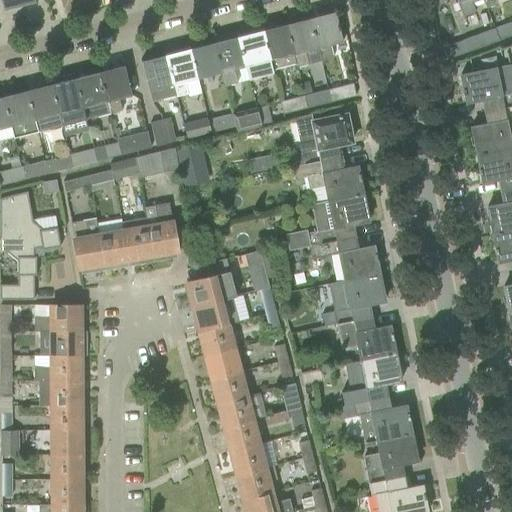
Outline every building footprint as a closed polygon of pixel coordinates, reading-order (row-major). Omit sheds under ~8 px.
[(32,0),(1,0),(4,10),(5,10),(4,8),(32,1),(32,2),(34,2),(32,0)] [(471,5),(481,1),(481,0),(455,0),(462,17),(474,13),(471,5)] [(481,0),(481,1),(485,9),(496,5),(494,0),(481,0)] [(329,46),(342,43),(334,10),(333,11),(334,14),(308,21),(316,50),(317,49),(321,63),(333,60),(329,46)] [(304,53),(316,50),(308,21),(285,27),(295,69),(308,66),(304,53)] [(497,42),(511,36),(511,22),(492,30),(497,42)] [(295,69),(285,27),(261,33),(271,74),(271,71),(294,65),(295,69)] [(466,53),(497,42),(492,30),(462,41),(466,53)] [(246,80),(247,80),(235,33),(222,37),(223,42),(212,45),(220,74),(221,74),(224,86),(236,83),(233,71),(243,69),(246,80)] [(261,33),(239,38),(237,33),(235,33),(247,80),(271,74),(261,33)] [(196,80),(220,74),(212,45),(189,51),(196,80)] [(184,83),(196,80),(189,51),(164,57),(175,98),(187,95),(184,83)] [(152,104),(175,98),(164,57),(142,63),(141,60),(140,60),(152,104)] [(132,97),(128,84),(123,64),(122,65),(123,68),(98,75),(108,115),(121,112),(118,101),(132,97)] [(480,71),(460,75),(463,89),(462,90),(463,96),(464,96),(466,104),(481,101),(483,114),(492,112),(511,107),(511,76),(510,65),(494,68),(480,71)] [(85,121),(108,115),(98,75),(75,81),(85,121)] [(84,121),(85,121),(75,81),(50,87),(60,127),(62,127),(59,115),(81,109),(84,121)] [(308,82),(301,83),(303,93),(310,91),(308,82)] [(330,103),(355,96),(352,84),(326,90),(330,103)] [(36,134),(60,127),(50,87),(26,93),(36,134)] [(306,109),(330,103),(326,90),(302,96),(306,109)] [(13,140),(36,134),(26,93),(2,99),(9,128),(13,140)] [(283,115),(306,109),(302,96),(280,102),(283,115)] [(0,130),(9,128),(2,99),(0,99),(0,130)] [(271,125),(269,117),(266,106),(256,109),(255,108),(254,108),(259,128),(271,125)] [(486,124),(471,127),(476,156),(511,148),(511,107),(492,112),(483,114),(486,124)] [(236,134),(259,128),(254,108),(230,115),(233,128),(234,128),(236,134)] [(331,147),(351,143),(345,114),(312,121),(311,114),(293,118),(298,143),(286,146),(291,168),(333,159),(331,147)] [(210,134),(233,128),(230,115),(207,120),(207,121),(210,134)] [(207,121),(207,120),(206,118),(182,124),(186,140),(210,134),(207,121)] [(155,148),(174,143),(169,120),(149,124),(155,148)] [(119,157),(150,149),(146,132),(115,140),(116,144),(115,144),(119,157)] [(95,163),(119,157),(115,144),(92,150),(95,163)] [(511,148),(476,156),(479,169),(478,169),(479,176),(480,175),(482,184),(497,181),(499,193),(508,191),(511,190),(511,156),(511,150),(511,149),(511,148)] [(70,169),(95,163),(92,150),(67,156),(67,158),(70,169)] [(138,180),(162,174),(157,153),(133,159),(134,165),(136,165),(137,170),(135,171),(136,176),(137,176),(138,180)] [(47,175),(70,169),(67,158),(55,161),(55,159),(44,162),(47,175)] [(136,165),(134,165),(133,159),(110,164),(113,181),(114,181),(136,176),(135,171),(137,170),(136,165)] [(356,166),(335,171),(333,159),(291,168),(294,181),(305,178),(308,190),(323,187),(326,203),(362,195),(359,181),(360,181),(359,174),(358,174),(356,166)] [(44,162),(22,167),(20,161),(18,162),(23,181),(47,175),(44,162)] [(0,186),(23,181),(18,162),(12,163),(13,169),(0,172),(0,186)] [(114,181),(113,181),(110,164),(109,164),(110,171),(87,177),(88,182),(87,183),(88,187),(90,194),(115,188),(114,181)] [(87,183),(88,182),(87,177),(62,183),(64,193),(88,187),(87,183)] [(55,182),(43,184),(45,194),(57,191),(55,182)] [(502,204),(487,207),(493,236),(511,231),(511,190),(508,191),(499,193),(502,204)] [(27,192),(0,198),(0,221),(33,249),(41,248),(41,250),(60,247),(56,228),(34,232),(27,192)] [(316,232),(304,235),(307,247),(349,238),(347,227),(353,226),(367,222),(362,195),(326,203),(310,206),(316,232)] [(157,223),(146,225),(152,261),(169,259),(167,253),(177,251),(174,231),(169,204),(154,206),(157,223)] [(145,218),(121,222),(122,229),(128,260),(129,260),(136,258),(137,264),(152,261),(146,225),(145,218)] [(33,249),(0,221),(0,252),(17,253),(17,257),(16,257),(16,276),(17,276),(17,285),(0,285),(0,300),(33,300),(33,276),(35,276),(35,257),(33,257),(33,249)] [(84,222),(70,224),(75,249),(78,268),(88,267),(89,273),(104,270),(97,233),(86,235),(84,222)] [(122,229),(97,233),(104,270),(120,267),(119,261),(126,260),(128,260),(122,229)] [(511,231),(493,236),(495,249),(494,249),(495,256),(496,255),(498,263),(511,260),(511,231)] [(372,246),(352,250),(349,238),(307,247),(310,260),(336,255),(342,282),(378,274),(375,261),(376,260),(375,254),(374,254),(372,246)] [(193,309),(223,301),(235,297),(229,275),(225,260),(203,265),(206,278),(186,283),(189,295),(185,296),(189,308),(192,307),(193,309)] [(254,292),(258,291),(270,287),(263,264),(248,268),(254,292)] [(364,308),(384,304),(378,274),(342,282),(348,309),(322,315),(325,327),(366,318),(364,308)] [(511,284),(503,287),(509,316),(511,315),(511,284)] [(270,287),(258,291),(264,314),(268,313),(269,316),(274,314),(274,313),(276,312),(270,287)] [(223,301),(193,309),(199,333),(229,325),(238,323),(234,309),(231,298),(223,301)] [(5,331),(10,331),(10,306),(0,306),(0,333),(5,333),(5,331)] [(51,317),(33,317),(33,332),(38,332),(51,332),(79,331),(79,306),(50,306),(51,317)] [(268,313),(264,314),(266,324),(268,333),(279,330),(274,314),(269,316),(268,313)] [(389,326),(368,330),(366,318),(325,327),(335,325),(340,352),(355,349),(358,361),(394,354),(391,340),(393,340),(391,334),(390,334),(389,326)] [(205,357),(235,349),(229,325),(199,333),(205,357)] [(0,345),(10,346),(10,331),(5,331),(5,333),(0,333),(0,345)] [(51,332),(38,332),(38,356),(51,356),(79,356),(85,356),(85,340),(79,340),(79,332),(79,331),(51,332)] [(286,360),(288,360),(284,345),(272,348),(276,362),(281,361),(282,364),(287,362),(286,360)] [(212,382),(242,373),(235,349),(205,357),(212,382)] [(379,386),(400,382),(394,354),(358,361),(363,388),(340,393),(342,406),(351,404),(382,398),(379,386)] [(32,381),(80,381),(79,356),(51,356),(51,367),(32,367),(32,381)] [(281,380),(293,376),(288,360),(286,360),(287,362),(282,364),(281,361),(276,362),(281,380)] [(10,367),(0,366),(0,381),(0,382),(0,383),(5,383),(5,380),(10,380),(10,367)] [(218,406),(248,397),(242,373),(212,382),(218,406)] [(0,382),(0,381),(0,396),(10,397),(10,380),(5,380),(5,383),(0,383),(0,382)] [(38,406),(80,406),(80,381),(32,381),(32,383),(38,383),(38,406)] [(293,385),(281,388),(287,411),(289,410),(293,409),(294,412),(299,411),(299,410),(293,385)] [(224,428),(254,420),(248,397),(218,406),(224,428)] [(405,406),(384,410),(382,398),(351,404),(354,418),(358,417),(364,443),(410,434),(408,420),(409,420),(407,413),(406,414),(405,406)] [(51,431),(80,430),(80,406),(38,406),(38,407),(51,407),(51,431)] [(293,426),(304,423),(300,409),(299,410),(299,411),(294,412),(293,409),(289,410),(293,426)] [(10,416),(0,415),(0,431),(0,433),(5,432),(5,430),(10,430),(10,416)] [(230,452),(260,444),(254,420),(224,428),(230,452)] [(18,431),(10,431),(10,430),(5,430),(5,432),(0,433),(0,431),(0,455),(18,456),(18,431)] [(52,456),(80,455),(80,430),(51,431),(52,456)] [(395,466),(416,462),(410,434),(364,443),(364,444),(374,442),(377,454),(363,457),(369,484),(398,478),(395,466)] [(311,456),(308,441),(298,443),(301,457),(305,456),(306,459),(311,458),(311,456)] [(272,467),(267,468),(260,444),(230,452),(237,477),(272,467)] [(52,480),(80,480),(80,455),(52,456),(52,480)] [(305,475),(315,473),(311,456),(311,458),(306,459),(305,456),(301,457),(305,475)] [(6,479),(11,479),(11,465),(0,464),(0,480),(1,481),(1,482),(6,482),(6,479)] [(270,481),(275,480),(272,467),(237,477),(243,501),(273,493),(270,481)] [(421,485),(400,489),(398,478),(369,484),(371,496),(375,495),(378,511),(426,511),(424,500),(425,500),(424,493),(422,493),(421,485)] [(0,498),(11,498),(11,481),(11,479),(6,479),(6,482),(1,482),(1,481),(0,480),(0,498)] [(52,505),(81,505),(80,480),(52,480),(52,505)] [(323,505),(324,505),(320,489),(309,492),(313,506),(318,505),(318,508),(323,507),(323,505)] [(291,511),(288,500),(276,503),(273,493),(243,501),(245,511),(291,511)]
